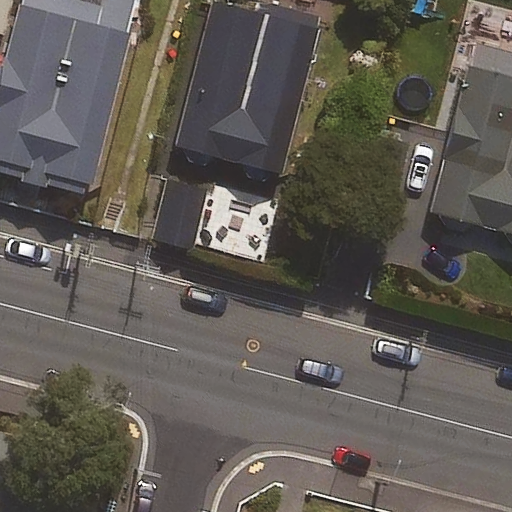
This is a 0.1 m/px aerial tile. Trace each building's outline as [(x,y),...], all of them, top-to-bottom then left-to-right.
[(6,0),(0,28),(0,168),(89,188),(130,0),(98,0),(98,1),(93,0),(18,0),(18,2),(6,0)] [(239,158),(236,170),(258,176),(261,164),(274,167),(314,20),(238,0),(207,0),(171,140),(239,158)] [(511,50),(467,38),(424,208),(511,230),(511,50)] [(207,190),(166,178),(149,235),(190,247),(207,190)] [(35,433),(0,424),(0,511),(37,511),(16,507),(35,433)]
